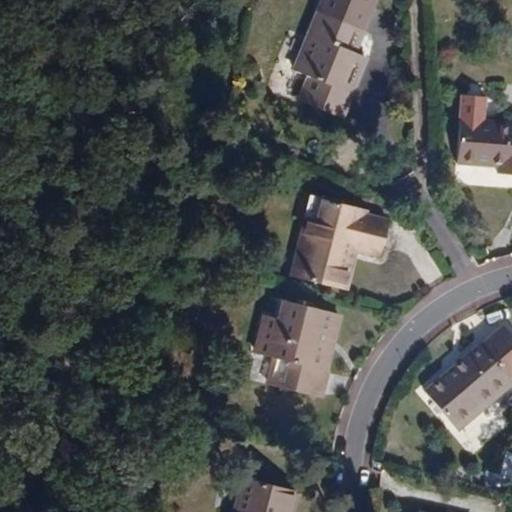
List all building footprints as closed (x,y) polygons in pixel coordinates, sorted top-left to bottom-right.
[(328,0),(322,13),(362,30),(375,0),(328,0)] [(340,117),(361,65),(349,60),(362,30),(322,13),(313,36),(309,35),(295,70),(315,79),(306,103),(340,117)] [(461,95),(459,117),(489,119),(490,96),(461,95)] [(459,117),(456,164),(476,165),(476,160),(497,162),(497,167),(496,173),(511,174),(511,119),(489,119),(459,117)] [(323,197),(313,194),(307,219),(317,221),(323,197)] [(293,275),(344,290),(349,268),(341,267),(347,244),(355,246),(381,253),(389,221),(361,214),(363,208),(323,197),(317,221),(307,219),(293,275)] [(349,268),(355,246),(347,244),(341,267),(349,268)] [(315,367),(324,330),(333,331),(337,312),(286,299),(281,317),(263,313),(253,352),(272,357),(290,362),(283,387),(320,397),(327,369),(324,369),(315,367)] [(315,367),(324,369),(333,331),(324,330),(315,367)] [(511,350),(495,331),(424,391),(454,426),(481,402),(486,408),(511,385),(511,379),(508,375),(511,371),(511,350)] [(272,357),(266,383),(283,387),(290,362),(272,357)] [(454,426),(459,431),(486,408),(481,402),(454,426)] [(295,491),(245,478),(236,511),(281,511),(282,510),(289,511),(295,491)]
